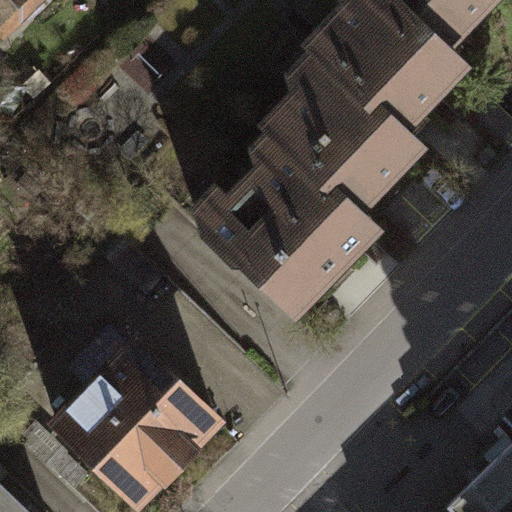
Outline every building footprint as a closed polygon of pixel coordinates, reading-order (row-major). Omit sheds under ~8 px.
[(0,0),(0,30),(1,31),(34,0),(0,0)] [(421,143),(404,126),(466,61),(450,44),(401,0),(356,0),(312,46),(329,62),(271,122),(288,139),(358,209),(421,143)] [(401,0),(450,44),(492,0),(401,0)] [(288,139),(203,230),(234,262),(244,262),(295,312),(375,226),(358,209),(288,139)] [(137,340),(57,420),(136,498),(216,418),(137,340)] [(511,511),(511,442),(443,509),(447,511),(511,511)] [(0,511),(32,511),(0,481),(0,511)]
